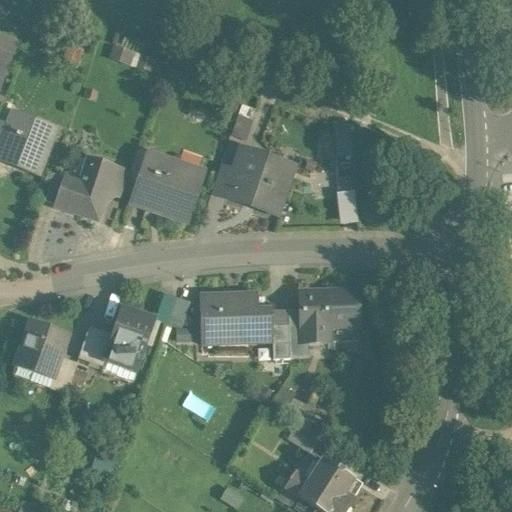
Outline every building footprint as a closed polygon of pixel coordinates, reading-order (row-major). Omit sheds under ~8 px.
[(11,43),(0,39),(0,48),(8,52),(11,43)] [(254,113),(241,107),(237,117),(250,122),(254,113)] [(55,131),(11,115),(4,131),(0,142),(0,158),(18,166),(17,169),(36,177),(46,151),(47,151),(55,131)] [(347,128),(333,125),(337,157),(350,156),(347,128)] [(278,167),(258,160),(259,157),(240,151),(232,174),(223,200),(275,218),(286,184),(273,180),(278,167)] [(200,185),(170,175),(174,165),(146,156),(131,202),(157,211),(155,215),(186,225),(200,185)] [(114,171),(83,161),(77,180),(79,181),(78,183),(64,178),(63,180),(54,207),(53,210),(96,224),(106,195),(114,171)] [(232,174),(219,170),(210,195),(223,200),(232,174)] [(114,171),(106,195),(119,199),(127,175),(114,171)] [(63,180),(52,177),(43,204),(54,207),(63,180)] [(355,293),(299,295),(299,312),(300,345),(307,345),(328,344),(328,329),(356,328),(355,293)] [(165,327),(174,300),(160,295),(152,321),(154,321),(153,325),(165,327)] [(256,297),(199,298),(200,346),(271,344),(270,313),(256,313),(256,297)] [(176,351),(191,306),(174,300),(165,327),(160,341),(176,351)] [(152,321),(120,310),(110,339),(102,363),(103,364),(136,375),(153,325),(154,321),(152,321)] [(287,312),(270,313),(271,344),(288,343),(287,312)] [(299,312),(287,312),(288,343),(289,361),(307,360),(307,345),(300,345),(299,312)] [(49,329),(30,323),(14,369),(50,382),(51,382),(57,363),(66,338),(48,332),(49,329)] [(110,339),(87,332),(77,361),(101,369),(103,364),(102,363),(110,339)] [(57,363),(51,382),(50,382),(47,390),(65,396),(74,369),(57,363)] [(317,442),(294,427),(285,440),(308,455),(317,442)] [(342,473),(322,461),(321,463),(322,463),(309,484),(298,500),(299,501),(315,511),(316,511),(344,511),(351,501),(342,496),(351,480),(341,474),(342,473)] [(293,474),(283,490),(295,497),(298,500),(309,484),(293,474)] [(295,497),(283,490),(276,501),(288,508),(295,497)] [(299,501),(293,510),(295,511),(315,511),(299,501)]
